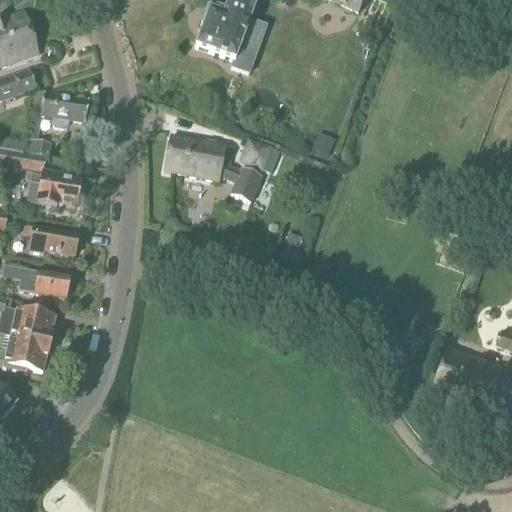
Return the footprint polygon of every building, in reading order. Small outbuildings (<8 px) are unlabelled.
[(202,29),(195,49),(234,63),(231,69),(241,72),(250,76),(259,51),(258,51),(241,44),(249,22),(250,20),(256,3),(247,0),(213,0),(209,12),(206,11),(200,28),(202,29)] [(333,0),(360,12),(365,0),(333,0)] [(23,15),(0,22),(0,70),(38,58),(23,15)] [(29,72),(0,81),(0,104),(36,91),(29,72)] [(90,104),(45,97),(37,101),(34,118),(42,119),(42,120),(54,121),(53,127),(56,131),(65,132),(69,129),(70,124),(86,127),(90,104)] [(231,158),(223,157),(225,148),(170,137),(164,172),(218,183),(219,181),(235,188),(230,198),(249,206),(261,179),(242,171),(241,174),(228,169),(231,158)] [(334,143),(317,137),(311,153),(327,160),(334,143)] [(271,153),(272,151),(270,150),(250,143),(240,167),(262,177),(263,175),(270,178),(278,156),(271,153)] [(27,157),(50,161),(52,148),(29,144),(27,157)] [(0,153),(0,168),(33,174),(35,160),(0,153)] [(56,208),(75,212),(75,210),(78,207),(79,199),(78,197),(80,186),(61,182),(61,178),(43,175),(42,180),(32,178),(27,206),(55,211),(56,208)] [(511,219),(503,244),(511,246),(511,219)] [(27,231),(25,241),(35,242),(32,255),(47,258),(47,257),(74,261),(78,240),(27,231)] [(282,253),(298,257),(302,241),(286,237),(282,253)] [(470,261),(474,250),(446,239),(442,250),(470,261)] [(18,293),(65,302),(66,298),(68,296),(70,289),(68,286),(69,281),(4,269),(1,281),(20,284),(18,293)] [(49,347),(54,323),(5,312),(7,300),(0,298),(0,316),(2,317),(0,325),(0,336),(10,339),(49,347)] [(495,350),(511,356),(511,355),(511,339),(501,335),(495,350)] [(42,376),(49,347),(10,339),(0,336),(0,369),(26,375),(26,372),(42,376)] [(434,396),(511,426),(511,374),(451,351),(434,396)] [(0,395),(0,429),(4,425),(1,422),(14,407),(0,395)]
